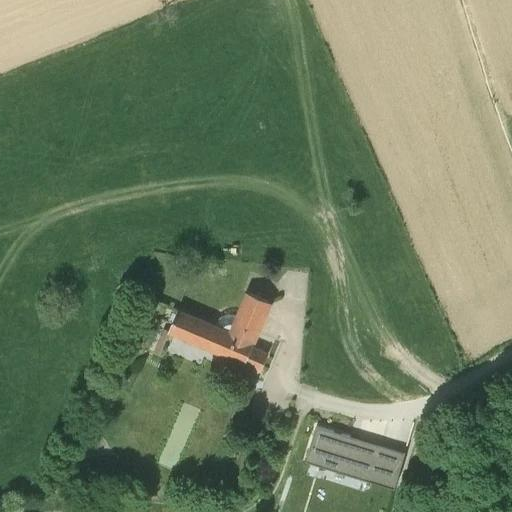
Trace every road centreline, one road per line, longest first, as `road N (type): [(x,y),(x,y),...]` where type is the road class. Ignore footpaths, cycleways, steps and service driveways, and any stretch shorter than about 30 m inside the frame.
road 1 (track): [(245,511),(273,484),(307,391)]
road 2 (unclassified): [(299,388),(351,403),(431,397)]
